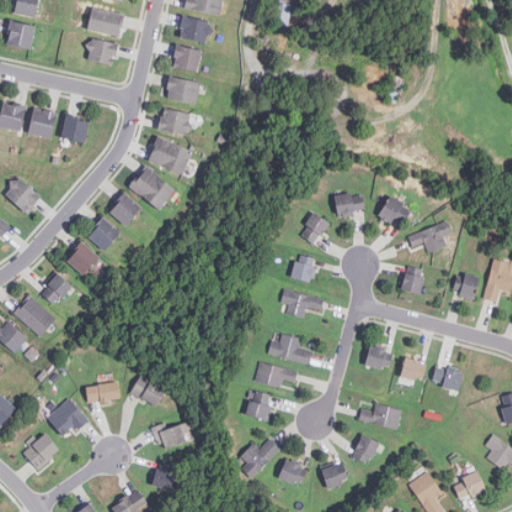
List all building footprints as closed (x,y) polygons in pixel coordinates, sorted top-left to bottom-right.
[(35,17),(38,0),(15,0),(12,12),(35,17)] [(223,0),(186,0),(185,5),(218,15),(223,0)] [(119,36),(122,26),(124,26),(127,15),(93,6),(88,29),(119,36)] [(212,21),(184,14),(178,35),(207,42),(212,21)] [(35,24),(11,20),(7,43),(31,47),(35,24)] [(87,58),(113,63),(117,43),(91,38),(87,58)] [(202,49),(176,44),(172,66),(197,71),(202,49)] [(197,103),(200,80),(170,76),(166,98),(197,103)] [(26,105),(3,101),(0,116),(0,126),(21,130),(26,105)] [(193,114),(163,107),(159,128),(188,135),(193,114)] [(29,133),(52,137),(56,112),(33,108),(29,133)] [(85,141),(88,118),(66,114),(62,137),(85,141)] [(148,160),(182,174),(192,150),(158,136),(148,160)] [(175,186),(143,167),(130,189),(162,208),(175,186)] [(5,191),(26,213),(41,198),(20,176),(5,191)] [(109,210),(126,225),(142,207),(124,192),(109,210)] [(336,194),(337,213),(364,211),(363,195),(353,195),(352,193),(336,194)] [(378,214),(392,223),(395,217),(403,222),(412,209),(391,195),(378,214)] [(315,243),(330,223),(315,212),(300,231),(315,243)] [(0,234),(2,237),(11,228),(0,217),(0,234)] [(104,250),(120,232),(104,217),(88,235),(104,250)] [(452,233),(447,220),(409,236),(414,246),(425,242),(429,252),(447,244),(444,236),(452,233)] [(83,274),(99,256),(83,241),(67,259),(83,274)] [(296,255),(291,276),(311,281),(316,261),(296,255)] [(509,262),(494,258),(483,297),(497,301),(501,289),(510,292),(511,284),(511,270),(507,269),(509,262)] [(423,267),(404,267),(404,291),(423,291),(423,267)] [(480,276),(465,272),(459,295),(474,299),(480,276)] [(41,291),(55,303),(72,285),(58,273),(41,291)] [(324,299),(285,288),(281,302),(289,304),(286,313),(304,318),(308,305),(321,309),(324,299)] [(39,336),(56,319),(31,294),(14,311),(39,336)] [(9,320),(2,328),(0,326),(0,339),(14,353),(28,338),(9,320)] [(272,340),(269,355),(308,363),(311,350),(300,347),(302,338),(282,334),(281,342),(272,340)] [(393,352),(370,346),(365,364),(388,370),(393,352)] [(423,381),(426,361),(404,358),(401,378),(423,381)] [(296,382),(299,370),(260,362),(256,382),(282,387),(283,379),(296,382)] [(459,391),(464,373),(438,365),(433,383),(459,391)] [(156,407),(167,387),(141,374),(131,393),(156,407)] [(120,399),(117,382),(86,386),(88,404),(120,399)] [(267,420),(273,395),(252,390),(247,415),(267,420)] [(507,424),(511,421),(511,392),(502,395),(506,406),(502,408),(507,424)] [(0,425),(16,409),(0,393),(0,425)] [(66,438),(87,418),(68,398),(47,418),(66,438)] [(396,429),(402,410),(376,402),(373,411),(363,408),(360,418),(396,429)] [(193,435),(183,420),(167,431),(162,423),(152,429),(166,452),(193,435)] [(42,433),(22,449),(39,470),(59,454),(42,433)] [(379,443),(364,435),(352,456),(368,464),(379,443)] [(493,450),(487,458),(504,469),(508,462),(511,464),(511,447),(492,435),(486,446),(493,450)] [(243,469),(252,478),(281,449),(270,438),(259,449),(254,443),(241,456),(248,463),(243,469)] [(301,486),(308,469),(286,460),(279,477),(301,486)] [(174,489),(177,464),(157,462),(155,487),(174,489)] [(345,470),(339,472),(337,465),(322,469),(328,488),(349,483),(345,470)] [(435,497),(443,493),(429,471),(410,484),(428,511),(442,511),(444,511),(435,497)] [(486,489),(477,471),(454,482),(463,501),(486,489)] [(137,511),(148,505),(138,489),(112,506),(115,511),(137,511)] [(97,511),(91,502),(76,511),(97,511)]
